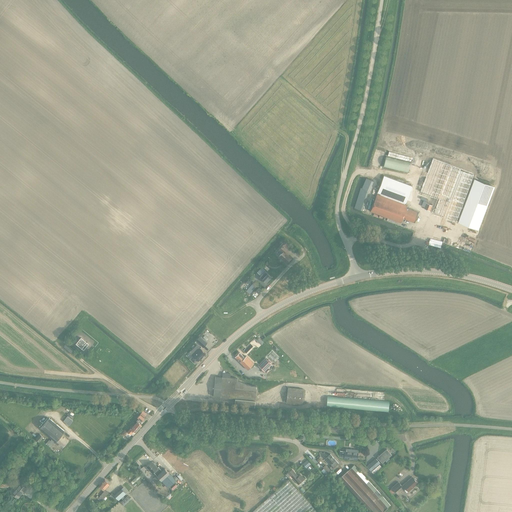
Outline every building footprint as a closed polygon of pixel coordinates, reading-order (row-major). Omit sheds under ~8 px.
[(384,167),(408,173),(411,162),(386,156),(384,167)] [(425,177),(464,186),(466,176),(427,167),(425,177)] [(360,192),(355,208),(361,210),(367,190),(371,180),(366,178),(362,188),(361,188),(360,192)] [(383,178),(377,194),(407,205),(413,189),(383,178)] [(474,179),(458,222),(478,229),(494,187),(474,179)] [(439,187),(428,183),(421,200),(433,204),(439,187)] [(443,216),(454,188),(444,184),(433,212),(443,216)] [(455,220),(464,197),(466,190),(456,187),(454,193),(445,216),(455,220)] [(415,222),(418,212),(407,208),(407,205),(377,194),(370,211),(401,222),(403,218),(415,222)] [(421,207),(430,211),(432,205),(423,201),(421,207)] [(286,263),(292,257),(286,252),(288,249),(283,245),(279,250),(282,252),(282,253),(279,256),(281,258),(281,259),(282,261),(283,261),(286,263)] [(272,278),(265,271),(266,270),(263,268),(259,272),(262,275),(260,277),(266,283),(272,278)] [(242,287),(241,288),(242,289),(243,288),(246,285),(247,285),(250,281),(249,280),(245,284),(245,283),(242,287)] [(253,283),(246,291),(250,294),(257,286),(253,283)] [(204,347),(207,343),(200,337),(196,340),(204,347)] [(84,350),(89,344),(81,338),(76,344),(84,350)] [(206,353),(200,348),(193,355),(198,361),(201,358),(203,356),(206,353)] [(235,357),(248,370),(251,367),(254,363),(246,356),(245,358),(240,352),(235,357)] [(266,358),(258,366),(264,371),(272,364),(266,358)] [(213,396),(220,397),(235,398),(235,405),(255,407),(257,386),(251,386),(246,384),(237,380),(237,378),(230,378),(230,374),(223,373),(222,377),(215,376),(213,396)] [(302,405),(303,390),(288,388),(287,403),(302,405)] [(389,402),(327,396),(326,407),(388,412),(389,402)] [(136,424),(131,429),(131,428),(127,432),(131,435),(134,432),(135,433),(142,425),(140,423),(142,421),(145,418),(140,414),(137,417),(139,418),(136,421),(136,422),(135,421),(134,422),(136,424)] [(68,416),(64,421),(69,426),(73,421),(68,416)] [(62,447),(68,440),(62,434),(65,431),(49,418),(40,428),(52,438),(50,441),(49,440),(46,443),(51,447),(56,441),(62,447)] [(387,449),(377,457),(382,463),(392,455),(387,449)] [(326,458),(332,465),(330,467),(331,470),(334,468),(339,463),(330,454),(326,458)] [(376,458),(367,466),(371,471),(380,463),(376,458)] [(307,460),(303,464),(306,468),(311,464),(307,460)] [(153,471),(161,480),(168,488),(173,483),(166,476),(169,473),(165,468),(162,471),(158,466),(157,468),(152,462),(147,466),(152,472),(153,471)] [(323,467),(328,473),(331,470),(326,464),(323,467)] [(339,478),(369,511),(383,511),(390,505),(354,465),(339,478)] [(298,484),(304,479),(301,475),(298,477),(292,470),(286,475),(288,477),(290,475),(298,484)] [(403,485),(406,489),(405,490),(407,492),(408,491),(409,491),(418,483),(417,482),(417,480),(416,479),(415,479),(414,479),(413,477),(403,485)] [(12,493),(18,498),(26,488),(24,486),(27,483),(22,479),(19,482),(20,483),(12,493)] [(317,511),(289,479),(251,511),(317,511)] [(104,482),(99,488),(104,492),(109,486),(104,482)] [(392,488),(389,490),(393,494),(395,492),(402,486),(399,482),(392,488)] [(122,488),(113,497),(118,501),(127,492),(122,488)] [(105,491),(97,500),(101,503),(109,494),(105,491)] [(131,500),(127,496),(119,503),(124,507),(131,500)]
